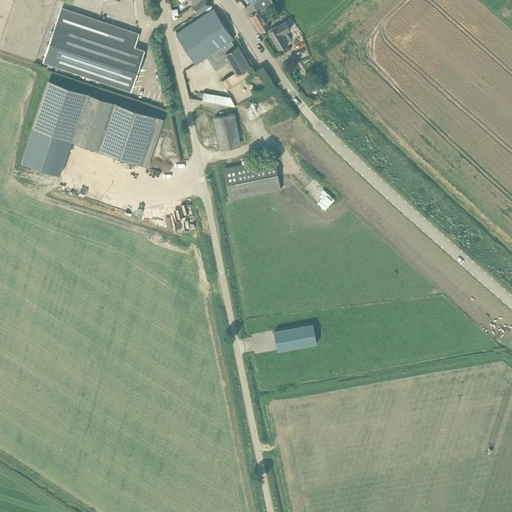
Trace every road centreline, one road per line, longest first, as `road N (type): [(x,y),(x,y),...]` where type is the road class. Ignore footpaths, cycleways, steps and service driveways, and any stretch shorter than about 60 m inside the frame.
road 1 (unclassified): [(269,511),(160,0)]
road 2 (secondary): [(511,303),(381,191),(309,116),(226,0)]
